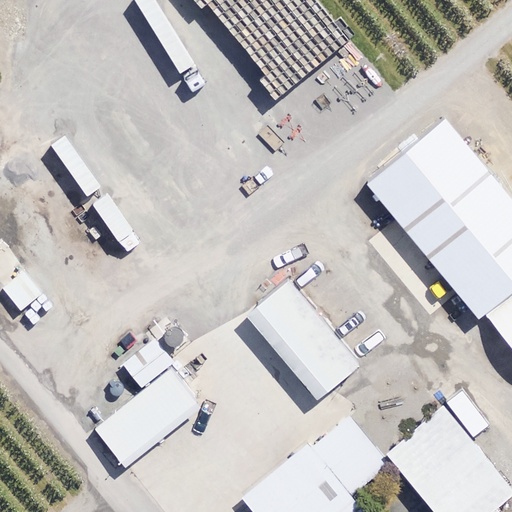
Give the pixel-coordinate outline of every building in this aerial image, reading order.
[(511,285),(511,193),(444,113),(365,180),(478,314),(511,285)] [(41,288),(21,264),(0,281),(0,286),(18,308),(41,288)] [(359,359),(287,275),(245,311),(317,395),(359,359)] [(177,359),(156,333),(123,359),(144,386),(95,424),(125,461),(199,401),(170,364),(177,359)] [(439,401),(384,446),(438,511),(481,511),(510,489),(439,401)] [(388,460),(350,410),(244,492),(258,511),(366,511),(350,490),(388,460)]
